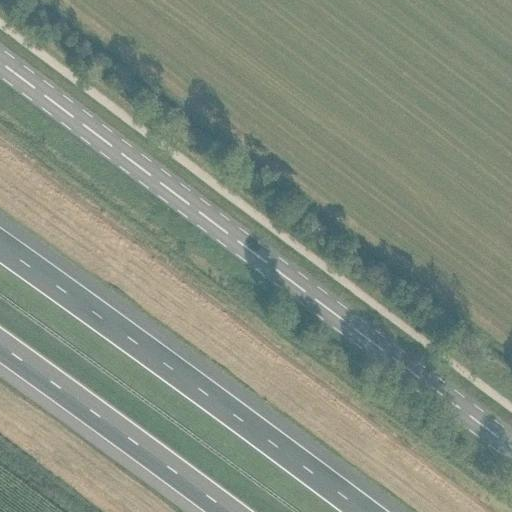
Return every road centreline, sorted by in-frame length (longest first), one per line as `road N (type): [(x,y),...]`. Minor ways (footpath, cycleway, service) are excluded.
road 1 (tertiary): [(511,449),(0,65)]
road 2 (motorway): [(357,511),(0,245)]
road 3 (motorway): [(0,346),(223,511)]
